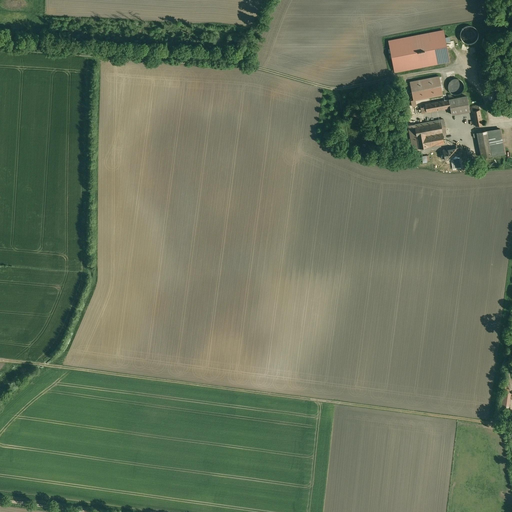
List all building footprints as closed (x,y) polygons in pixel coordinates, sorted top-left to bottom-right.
[(395,72),(453,63),(447,30),(389,39),(395,72)] [(439,76),(410,82),(413,100),(413,101),(416,100),(443,95),(439,76)] [(457,79),(456,79),(454,79),(453,79),(452,80),(451,81),(450,82),(449,82),(449,83),(448,84),(448,85),(448,86),(448,87),(448,88),(448,89),(449,90),(449,91),(450,92),(451,93),(452,94),(453,94),(454,94),(455,95),(456,95),(458,95),(459,94),(460,94),(461,93),(462,92),(463,91),(463,90),(464,89),(464,88),(464,87),(464,86),(464,85),(463,84),(463,83),(463,82),(462,82),(462,81),(461,80),(460,80),(459,79),(458,79),(457,79)] [(467,96),(449,100),(451,108),(450,108),(452,115),(470,111),(467,96)] [(479,105),(472,106),(476,126),(483,125),(479,105)] [(444,119),(408,126),(413,150),(428,147),(444,143),(443,135),(446,134),(444,119)] [(500,129),(488,131),(477,132),(482,158),(492,156),(505,153),(500,129)] [(409,142),(402,143),(403,151),(411,150),(409,142)] [(458,147),(443,150),(445,160),(452,159),(454,168),(461,167),(460,158),(460,157),(458,147)] [(500,396),(498,407),(510,409),(511,399),(511,391),(502,390),(501,397),(500,396)]
